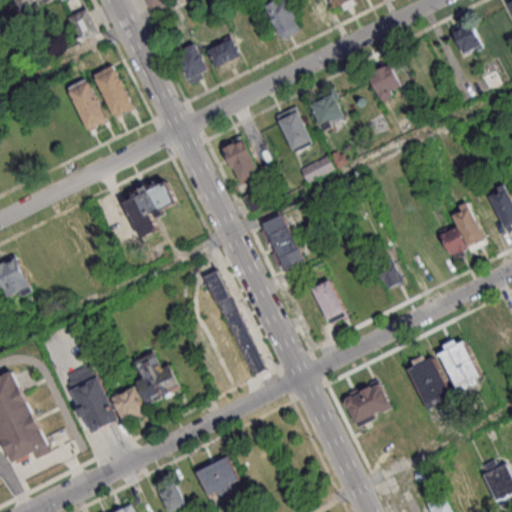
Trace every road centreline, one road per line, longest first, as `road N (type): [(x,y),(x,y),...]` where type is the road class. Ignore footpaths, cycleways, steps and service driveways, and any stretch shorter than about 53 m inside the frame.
road 1 (residential): [(25,511),(511,269)]
road 2 (tertiary): [(176,130),(366,511)]
road 3 (residential): [(176,130),(435,0)]
road 4 (residential): [(0,218),(176,130)]
road 5 (tertiary): [(111,0),(176,130)]
